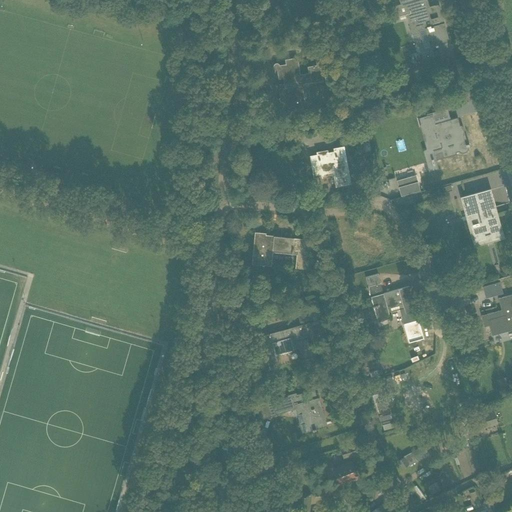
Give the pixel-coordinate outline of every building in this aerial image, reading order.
[(452,51),(442,16),(431,19),(428,8),(429,8),(427,0),(416,0),(396,6),(399,16),(406,14),(411,33),(425,29),(430,48),(437,46),(440,55),(442,54),(446,53),(448,60),(454,58),(452,51)] [(285,60),(286,64),(280,65),(279,65),(279,64),(278,64),(278,63),(277,63),(276,63),(275,64),(274,64),(274,65),(273,65),(273,66),(273,67),(273,68),(274,68),(274,69),(275,69),(276,70),(277,70),(278,79),(283,79),(285,88),(278,89),(280,100),(282,99),(284,109),(295,107),(293,100),(304,98),(302,87),(301,87),(301,85),(312,83),(323,81),(320,65),(307,67),(309,73),(300,74),(297,57),(285,60)] [(436,113),(433,103),(423,106),(426,115),(436,113)] [(432,114),(419,118),(420,124),(422,124),(429,150),(427,151),(430,162),(432,161),(433,165),(434,165),(435,165),(435,164),(434,161),(441,159),(456,154),(456,152),(459,152),(460,152),(460,153),(461,153),(462,153),(463,153),(464,153),(465,153),(465,152),(466,152),(467,152),(467,151),(467,150),(468,150),(468,149),(468,148),(468,147),(468,146),(469,146),(469,145),(469,144),(468,144),(466,138),(466,137),(465,137),(465,136),(464,136),(464,135),(463,135),(462,135),(461,134),(460,130),(461,130),(461,129),(458,117),(435,124),(432,114)] [(344,130),(347,144),(362,141),(359,127),(344,130)] [(498,142),(478,146),(484,171),(504,167),(498,142)] [(351,183),(344,146),(333,148),(334,152),(317,155),(321,174),(334,172),(337,186),(349,183),(351,183)] [(416,175),(397,181),(399,189),(418,183),(416,175)] [(443,187),(445,193),(453,191),(452,185),(443,187)] [(492,207),(487,191),(490,191),(490,189),(461,197),(474,246),(503,238),(495,206),(492,207)] [(255,232),(252,264),(262,265),(271,266),(273,253),(296,256),(295,269),(305,270),(308,270),(309,269),(310,252),(297,251),(293,251),(294,238),(274,236),(273,238),(266,237),(266,233),(255,232)] [(391,319),(389,313),(399,310),(409,343),(423,339),(409,286),(382,294),(380,290),(382,289),(378,274),(365,277),(378,322),(391,319)] [(511,294),(498,299),(501,310),(486,314),(481,316),(483,321),(484,327),(489,325),(492,336),(511,330),(511,294)] [(310,347),(307,337),(325,332),(322,320),(321,320),(318,310),(298,316),(300,323),(313,319),(313,322),(304,325),(303,324),(272,333),(262,336),(268,357),(270,365),(278,362),(276,355),(278,354),(298,349),(302,360),(316,356),(313,346),(310,347)] [(339,328),(330,330),(332,338),(341,335),(339,328)] [(370,383),(373,395),(395,388),(392,377),(370,383)] [(268,389),(259,392),(261,399),(270,396),(268,389)] [(282,399),(272,402),(276,414),(295,409),(295,408),(301,407),(307,431),(312,430),(325,427),(323,420),(325,420),(321,406),(319,397),(317,398),(314,390),(297,395),(296,393),(291,394),(292,396),(282,399)] [(375,402),(379,413),(391,410),(387,399),(375,402)] [(480,427),(476,414),(492,409),(489,403),(468,410),(475,429),(480,427)] [(478,416),(481,427),(497,423),(493,411),(478,416)] [(372,424),(364,426),(367,437),(375,435),(372,424)] [(379,439),(372,441),(377,452),(384,449),(379,439)] [(367,449),(365,441),(341,449),(344,459),(360,454),(359,451),(367,449)] [(428,451),(425,445),(411,452),(416,462),(421,459),(419,456),(428,451)] [(409,464),(403,456),(397,460),(402,468),(408,464),(409,464)] [(352,462),(334,469),(340,485),(358,478),(352,462)] [(365,485),(374,499),(402,481),(393,467),(365,485)] [(505,481),(504,479),(511,474),(511,471),(510,468),(488,479),(492,487),(505,481)] [(427,486),(431,494),(441,490),(436,481),(427,486)] [(295,511),(298,511),(308,511),(311,494),(297,492),(295,511)] [(482,503),(486,511),(499,511),(500,511),(493,498),(482,503)] [(370,511),(392,511),(386,502),(370,511)]
